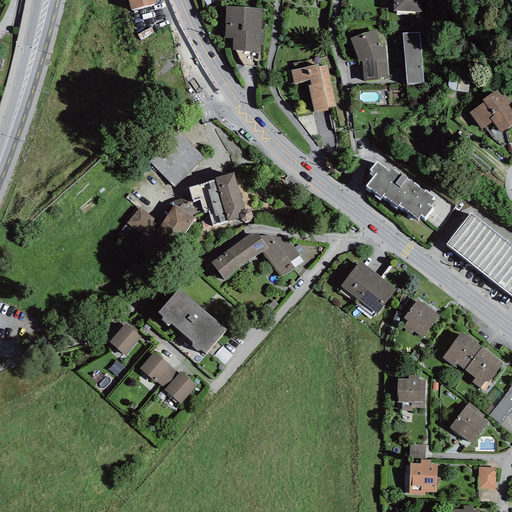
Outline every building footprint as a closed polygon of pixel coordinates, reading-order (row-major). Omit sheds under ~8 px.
[(127,0),(131,10),(156,3),(154,0),(127,0)] [(427,0),(392,0),(393,11),(427,11),(427,0)] [(233,39),(232,50),(260,52),(261,44),(263,44),(264,30),(261,30),(263,8),(226,7),(224,39),(233,39)] [(385,44),(381,44),(375,30),(350,38),(359,62),(362,62),(364,81),(381,80),(381,77),(387,77),(385,44)] [(419,32),(402,33),(407,84),(423,83),(419,32)] [(308,86),(314,112),(336,106),(327,66),(319,68),(318,64),(291,71),(294,84),(310,80),(311,85),(308,86)] [(500,133),(511,124),(511,110),(508,104),(511,101),(506,93),(501,96),(497,89),(482,100),(484,102),(469,113),(481,129),(492,121),(500,133)] [(149,162),(174,187),(205,158),(180,132),(149,162)] [(377,161),(369,170),(371,171),(369,174),(373,177),(365,186),(370,190),(371,189),(381,198),(382,197),(385,199),(386,198),(398,207),(399,206),(417,220),(420,216),(424,219),(433,207),(431,206),(435,201),(433,199),(434,197),(425,190),(424,191),(407,178),(402,174),(401,176),(391,168),(389,170),(377,161)] [(233,173),(215,177),(215,180),(189,187),(191,195),(193,201),(200,199),(203,212),(208,210),(213,226),(227,221),(240,218),(241,220),(245,222),(250,221),(253,216),(251,211),(247,209),(244,209),(233,173)] [(170,254),(194,218),(195,214),(203,212),(200,199),(193,201),(191,195),(172,202),(169,204),(158,221),(140,207),(127,223),(150,240),(170,254)] [(511,245),(470,212),(445,244),(511,296),(511,245)] [(249,234),(211,262),(225,281),(240,266),(263,251),(268,249),(259,236),(257,233),(249,234)] [(271,236),(259,236),(268,249),(263,251),(282,277),(304,261),(298,254),(293,248),(286,238),(271,236)] [(293,248),(298,254),(303,251),(298,244),(293,248)] [(340,286),(358,300),(378,275),(360,261),(340,286)] [(396,289),(378,275),(358,300),(377,314),(396,289)] [(226,329),(179,289),(158,312),(163,316),(162,320),(166,324),(171,324),(192,342),(192,346),(197,350),(201,350),(205,353),(226,329)] [(414,332),(422,338),(440,316),(418,299),(403,318),(407,321),(402,327),(412,334),(414,332)] [(279,305),(273,300),(266,308),(272,313),(279,305)] [(125,324),(109,342),(125,356),(141,337),(136,333),(129,327),(125,324)] [(129,327),(136,333),(138,331),(131,325),(129,327)] [(457,364),(464,370),(481,347),(461,332),(442,358),(454,367),(457,364)] [(503,363),(481,347),(464,370),(475,378),(471,382),(482,390),(503,363)] [(154,352),(140,369),(156,382),(170,366),(154,352)] [(179,373),(170,366),(156,382),(165,389),(179,373)] [(165,389),(164,390),(180,404),(196,385),(180,371),(179,373),(165,389)] [(408,379),(397,379),(396,402),(401,402),(401,410),(412,411),(412,407),(424,408),(425,380),(418,380),(419,375),(408,375),(408,379)] [(504,396),(488,416),(500,425),(511,409),(511,401),(510,400),(504,396)] [(469,403),(467,405),(449,427),(471,444),(488,422),(483,418),(484,416),(478,411),(479,410),(469,403)] [(410,445),(409,458),(425,459),(425,445),(410,445)] [(420,464),(410,463),(409,495),(425,495),(425,492),(436,492),(437,464),(431,464),(431,460),(420,460),(420,464)] [(496,468),(478,467),(477,489),(495,489),(496,468)]
